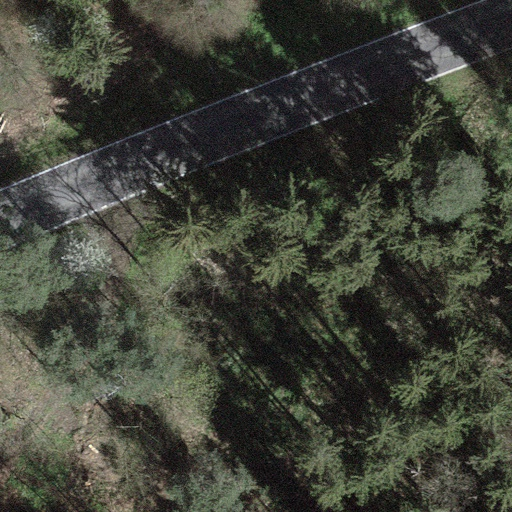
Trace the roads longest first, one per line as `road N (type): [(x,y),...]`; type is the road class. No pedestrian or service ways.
road 1 (tertiary): [(511,12),(0,224)]
road 2 (track): [(0,488),(81,363),(115,291),(128,167)]
